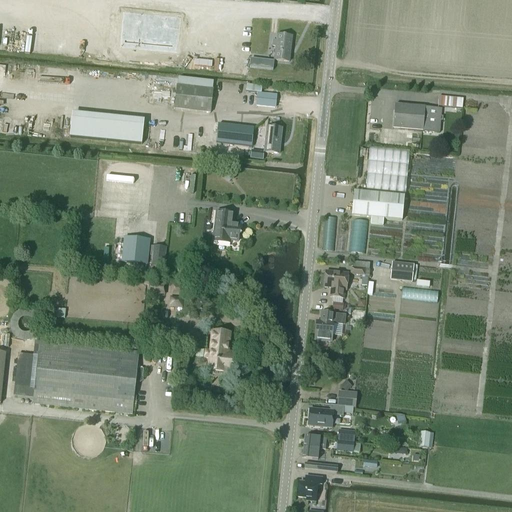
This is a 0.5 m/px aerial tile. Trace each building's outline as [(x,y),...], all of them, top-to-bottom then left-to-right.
[(123,13),(120,48),(176,54),(180,18),(123,13)] [(21,19),(18,48),(78,54),(81,25),(21,19)] [(273,41),(272,47),(275,48),(274,61),(289,63),(292,37),(277,36),(277,42),(273,41)] [(250,61),(249,69),(257,69),(258,61),(250,61)] [(155,85),(153,101),(159,101),(160,91),(162,92),(161,104),(169,105),(169,109),(174,109),(174,110),(210,114),(213,90),(212,90),(213,83),(163,77),(162,85),(155,85)] [(247,86),(246,92),(261,94),(262,87),(247,86)] [(257,94),(255,107),(274,109),(276,96),(257,94)] [(439,97),(438,107),(462,109),(463,100),(439,97)] [(394,106),(392,130),(436,134),(439,110),(394,106)] [(218,125),(215,144),(251,148),(253,130),(218,125)] [(267,128),(264,153),(279,155),(282,130),(267,128)] [(225,171),(220,178),(228,184),(233,177),(225,171)] [(354,192),(351,217),(371,218),(370,225),(382,226),(383,220),(401,222),(404,197),(354,192)] [(216,212),(213,242),(237,244),(240,225),(232,224),(234,214),(216,212)] [(124,239),(121,263),(147,265),(150,242),(124,239)] [(154,247),(151,267),(163,268),(166,248),(154,247)] [(392,264),(390,281),(412,284),(414,267),(392,264)] [(325,273),(324,289),(331,290),(330,298),(334,299),(333,310),(342,311),(343,305),(342,305),(342,300),(343,300),(344,292),(346,292),(348,275),(325,273)] [(149,283),(148,290),(164,292),(165,285),(149,283)] [(170,299),(170,307),(183,308),(183,300),(170,299)] [(57,310),(56,319),(65,319),(65,310),(57,310)] [(316,323),(314,342),(331,344),(332,338),(332,331),(333,326),(342,327),(344,327),(345,316),(334,315),(321,314),(320,323),(316,323)] [(352,322),(357,326),(361,322),(355,317),(352,322)] [(130,333),(129,350),(138,351),(140,334),(130,333)] [(205,351),(204,360),(208,360),(207,371),(208,371),(208,370),(232,373),(234,354),(227,353),(228,343),(229,335),(211,333),(211,341),(209,352),(205,351)] [(0,338),(0,351),(7,352),(8,339),(0,338)] [(17,385),(15,397),(34,400),(33,403),(131,415),(135,381),(138,381),(141,379),(142,369),(136,368),(138,352),(34,341),(32,355),(21,353),(17,385)] [(346,382),(342,386),(347,391),(351,388),(346,382)] [(338,395),(337,407),(341,407),(355,408),(356,396),(338,395)] [(308,413),(307,427),(330,428),(331,416),(331,413),(341,414),(341,413),(341,407),(337,407),(329,406),(328,412),(319,411),(308,410),(308,413)] [(338,431),(337,442),(353,443),(354,433),(338,431)] [(303,439),(302,449),(318,450),(325,451),(325,444),(326,440),(303,439)] [(337,442),(336,452),(352,454),(353,443),(337,442)] [(302,449),(301,459),(317,461),(318,450),(302,449)] [(315,465),(314,471),(336,474),(336,467),(315,465)] [(299,483),(297,498),(306,499),(306,501),(315,502),(316,485),(321,486),(322,479),(307,478),(307,484),(299,483)]
